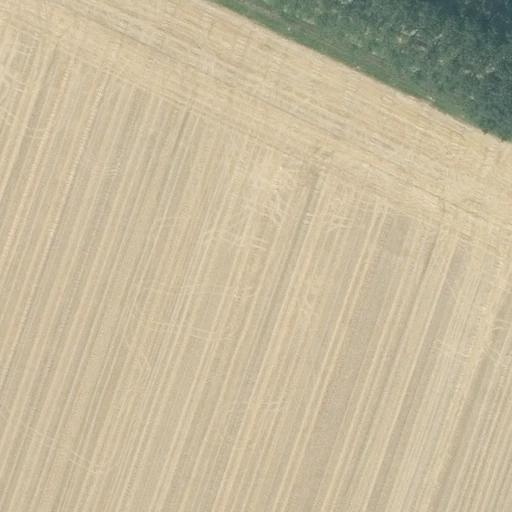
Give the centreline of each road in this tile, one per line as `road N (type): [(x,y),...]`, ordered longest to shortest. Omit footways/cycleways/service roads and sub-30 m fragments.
road 1 (track): [(511,138),(218,0)]
road 2 (unclassified): [(511,76),(350,0)]
